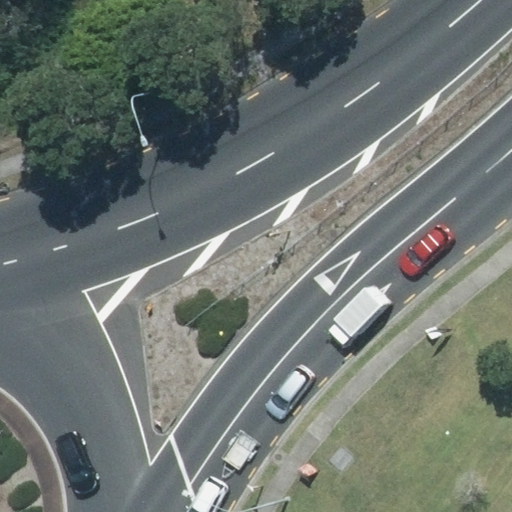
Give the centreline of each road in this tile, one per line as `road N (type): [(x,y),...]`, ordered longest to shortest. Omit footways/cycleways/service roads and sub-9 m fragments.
road 1 (primary): [(0,287),(307,133),(477,0)]
road 2 (primary): [(511,147),(336,302),(276,365),(164,511)]
road 3 (primary): [(0,343),(40,369),(79,415),(103,469),(108,511)]
